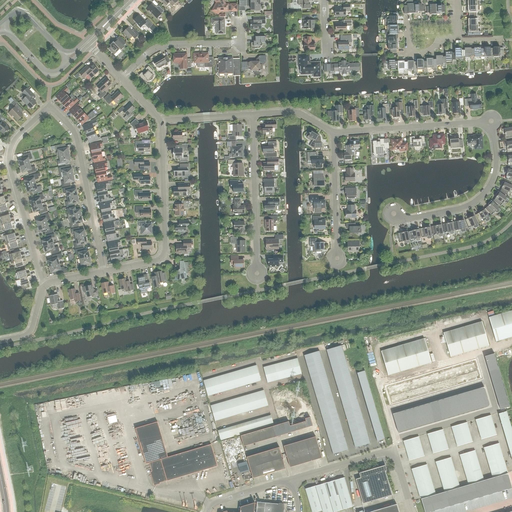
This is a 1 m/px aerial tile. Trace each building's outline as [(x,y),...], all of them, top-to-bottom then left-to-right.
[(219,12),(237,11),(237,4),(226,4),(222,0),(215,0),(216,3),(212,11),(218,14),(219,12)] [(239,0),(239,1),(238,1),(238,11),(245,11),(245,7),(247,7),(247,6),(252,6),(252,11),(260,11),(259,0),(250,0),(251,1),(247,1),(246,0),(239,0)] [(309,2),(309,1),(313,1),(313,0),(294,0),(295,0),(296,1),(298,0),(298,5),(302,5),(302,9),(311,9),(310,5),(307,5),(307,3),(308,3),(309,2)] [(413,14),(413,1),(412,1),(407,1),(404,4),(404,6),(404,14),(413,14)] [(418,1),(413,1),(413,14),(419,13),(419,12),(422,12),(424,12),(424,6),(422,6),(422,4),(419,5),(419,3),(418,3),(418,1)] [(162,14),(161,13),(164,11),(159,6),(156,9),(152,4),(146,9),(150,14),(151,13),(154,15),(157,19),(162,14)] [(430,15),(436,15),(436,4),(430,5),(430,7),(426,7),(427,13),(430,13),(430,15)] [(442,13),(445,13),(445,6),(442,6),(441,4),(436,4),(436,15),(442,14),(442,13)] [(345,11),(350,11),(350,5),(343,5),(343,8),(335,9),(335,14),(335,15),(335,17),(346,17),(345,11)] [(469,13),(469,16),(477,15),(477,12),(477,10),(480,10),(479,6),(480,6),(468,6),(468,13),(469,13)] [(313,29),(315,29),(315,25),(314,25),(314,20),(310,21),(310,15),(302,15),(302,19),(303,19),(303,29),(302,29),(313,29),(313,31),(313,29)] [(468,25),(480,25),(478,25),(478,19),(477,19),(477,15),(469,16),(469,19),(468,19),(468,25)] [(140,28),(144,25),(144,24),(149,29),(153,25),(148,19),(145,22),(139,16),(134,21),(138,25),(138,26),(140,28)] [(397,25),(397,16),(389,16),(389,17),(387,17),(384,20),(384,25),(384,26),(387,26),(387,25),(397,25)] [(251,30),(261,29),(261,24),(265,24),(265,17),(253,17),(253,22),(250,22),(251,30)] [(216,34),(225,34),(224,18),(212,19),(212,23),(216,23),(216,34)] [(347,26),(352,26),(352,20),(344,20),(344,24),(335,24),(336,31),(347,30),(347,26)] [(387,26),(387,30),(385,30),(385,35),(389,34),(398,34),(397,31),(397,25),(387,25),(387,26)] [(480,25),(468,25),(468,26),(469,32),(470,32),(470,35),(480,35),(480,25)] [(135,39),(139,35),(135,30),(133,33),(128,28),(129,28),(128,27),(123,33),(124,33),(130,39),(132,37),(135,39)] [(388,38),(388,44),(398,43),(398,37),(398,34),(389,34),(389,38),(388,38)] [(339,50),(349,50),(348,46),(349,46),(349,45),(348,45),(348,43),(351,43),(351,35),(340,36),(340,43),(338,43),(339,50)] [(262,43),(265,43),(265,36),(254,37),(255,41),(253,41),(254,43),(251,43),(251,49),(260,48),(262,46),(262,43)] [(123,46),(126,43),(120,37),(114,43),(113,42),(110,45),(111,46),(108,49),(114,55),(120,49),(121,50),(124,47),(123,46)] [(304,50),(315,49),(314,42),(311,42),(311,37),(304,37),(304,42),(304,50)] [(398,43),(388,44),(388,49),(390,49),(390,53),(396,52),(396,49),(398,49),(398,43)] [(484,59),(484,60),(484,47),(484,49),(481,49),(481,48),(474,48),(475,61),(475,57),(481,57),(481,59),(484,59)] [(490,49),(490,47),(484,47),(484,60),(484,57),(488,57),(488,60),(494,59),(494,60),(493,47),(493,48),(490,49)] [(500,48),(500,47),(493,47),(494,60),(494,57),(500,57),(500,59),(503,59),(503,60),(503,48),(500,48)] [(465,48),(464,48),(464,50),(461,50),(461,49),(455,49),(455,53),(455,65),(456,65),(455,59),(459,59),(459,61),(465,61),(465,62),(465,48)] [(474,60),(474,61),(475,61),(474,48),(474,49),(471,49),(471,48),(465,48),(465,62),(465,57),(471,57),(471,60),(474,60)] [(455,49),(455,53),(452,53),(452,52),(445,52),(446,68),(446,62),(452,61),(452,64),(455,64),(455,65),(455,53),(455,49)] [(445,52),(445,57),(442,57),(442,56),(436,56),(436,71),(437,71),(436,65),(442,65),(443,67),(446,67),(446,68),(445,52)] [(208,53),(194,54),(194,63),(197,63),(199,63),(199,68),(204,67),(208,67),(208,64),(213,64),(213,57),(208,58),(208,53)] [(187,68),(191,68),(191,59),(187,59),(187,54),(174,54),(174,63),(178,63),(180,65),(180,69),(187,69),(187,68)] [(303,66),(303,70),(303,74),(313,74),(313,77),(320,77),(320,62),(319,62),(319,63),(313,63),(313,62),(308,63),(308,55),(298,55),(298,67),(303,66)] [(157,67),(158,68),(159,68),(165,65),(166,66),(168,65),(167,63),(170,62),(167,56),(164,58),(163,56),(153,61),(157,67)] [(244,62),(241,62),(242,68),(251,68),(251,69),(251,71),(254,71),(254,74),(255,75),(259,75),(260,74),(260,71),(263,71),(263,65),(266,62),(266,56),(260,56),(256,59),(258,61),(256,62),(254,62),(251,62),(247,62),(244,62)] [(426,59),(427,73),(427,68),(433,68),(433,70),(436,70),(436,71),(436,56),(436,60),(433,60),(433,58),(426,59)] [(235,76),(239,76),(240,76),(239,59),(214,59),(214,60),(219,59),(219,74),(234,73),(234,76),(235,76)] [(427,73),(426,59),(426,61),(423,61),(423,60),(417,60),(417,74),(417,70),(423,70),(423,72),(427,72),(427,73)] [(398,70),(398,71),(398,61),(395,62),(395,60),(388,60),(388,64),(383,64),(384,64),(382,68),(391,71),(391,70),(398,70)] [(414,62),(414,61),(407,61),(408,74),(408,71),(414,71),(414,73),(417,73),(417,74),(417,60),(417,62),(414,62)] [(334,71),(339,71),(339,73),(342,73),(342,74),(346,74),(346,73),(349,73),(349,71),(354,71),(355,71),(355,72),(359,72),(359,71),(359,64),(354,64),(349,64),(349,63),(346,63),(346,61),(342,61),(342,63),(339,63),(339,64),(334,64),(334,65),(330,65),(324,65),(324,72),(330,72),(334,71)] [(404,62),(404,61),(398,61),(398,71),(404,71),(404,73),(407,73),(408,74),(407,61),(407,62),(404,62)] [(85,68),(79,73),(84,78),(86,77),(88,80),(91,78),(92,79),(91,78),(94,76),(93,76),(98,71),(99,71),(99,72),(100,72),(95,67),(93,65),(90,68),(89,68),(87,66),(85,68)] [(154,78),(154,75),(154,73),(153,72),(153,71),(148,66),(146,69),(145,69),(146,70),(147,71),(147,72),(145,74),(144,74),(143,73),(141,72),(141,73),(139,75),(144,81),(144,80),(145,81),(148,82),(150,81),(152,80),(153,79),(154,78)] [(104,91),(111,84),(105,78),(97,86),(100,90),(98,92),(100,94),(98,96),(101,99),(106,94),(104,91)] [(56,97),(62,103),(69,97),(65,93),(68,90),(66,87),(56,97)] [(29,107),(28,107),(29,107),(29,108),(30,108),(31,108),(32,108),(33,107),(33,106),(34,106),(33,106),(36,103),(30,97),(33,94),(27,88),(23,93),(24,95),(21,98),(23,100),(29,107)] [(116,104),(123,97),(118,91),(112,97),(109,94),(104,99),(109,104),(113,101),(116,104)] [(76,98),(72,94),(69,97),(62,103),(68,110),(78,101),(76,98)] [(481,102),(477,102),(477,94),(471,94),(471,99),(466,99),(464,99),(465,107),(467,107),(470,106),(470,109),(473,109),(473,110),(477,110),(477,109),(481,108),(481,102)] [(460,105),(463,105),(462,98),(459,99),(459,102),(452,103),(452,113),(460,113),(460,105)] [(438,114),(445,114),(444,107),(448,107),(447,99),(441,100),(441,104),(438,105),(438,114)] [(395,103),(396,108),(393,108),(393,110),(390,110),(390,115),(393,115),(393,118),(399,117),(399,110),(403,110),(402,100),(398,100),(398,103),(395,103)] [(414,101),(414,106),(405,107),(406,115),(409,115),(409,116),(415,116),(414,109),(418,109),(417,101),(414,101)] [(429,106),(423,106),(420,106),(421,114),(423,114),(423,115),(430,115),(430,108),(433,108),(432,101),(428,102),(429,106)] [(69,111),(76,118),(82,111),(79,107),(80,106),(78,103),(69,111)] [(9,112),(8,113),(12,116),(13,115),(18,120),(23,115),(21,113),(24,111),(17,104),(14,106),(15,107),(12,109),(9,112)] [(123,111),(127,115),(124,118),(126,121),(132,115),(130,113),(135,109),(130,104),(124,109),(122,107),(117,111),(120,114),(123,111)] [(379,112),(378,112),(378,119),(386,118),(385,111),(389,111),(389,107),(389,106),(388,104),(382,104),(383,108),(379,109),(379,112)] [(336,111),(332,111),(327,112),(328,117),(332,117),(332,121),(339,120),(338,113),(342,112),(341,105),(336,106),(336,111)] [(374,116),(374,109),(373,105),(367,106),(367,110),(364,110),(364,120),(371,119),(371,116),(374,116)] [(355,117),(359,117),(359,108),(354,108),(355,110),(348,110),(349,121),(356,120),(355,117)] [(82,111),(76,118),(82,125),(88,119),(89,120),(97,116),(95,114),(93,111),(92,111),(87,116),(82,111)] [(6,132),(10,128),(7,126),(7,125),(3,122),(6,119),(1,114),(0,114),(0,123),(0,124),(0,131),(1,132),(4,134),(6,132)] [(92,120),(93,122),(83,126),(86,134),(95,131),(93,126),(97,124),(95,119),(92,120)] [(135,119),(130,124),(133,127),(134,130),(137,129),(138,133),(145,131),(148,130),(149,132),(147,127),(148,126),(147,121),(139,124),(139,123),(135,119)] [(265,126),(262,126),(263,134),(269,134),(269,132),(272,132),(272,128),(276,128),(276,122),(269,122),(265,122),(265,126)] [(242,136),(241,136),(241,125),(242,125),(238,125),(238,124),(237,124),(237,125),(230,125),(233,125),(233,136),(229,136),(229,140),(236,140),(236,136),(242,136)] [(505,134),(505,139),(511,137),(511,127),(502,129),(503,133),(503,134),(504,134),(505,134)] [(307,138),(310,140),(311,139),(313,140),(310,145),(313,148),(315,148),(322,148),(322,143),(321,143),(321,138),(320,138),(320,137),(319,137),(318,136),(317,135),(318,134),(311,130),(310,133),(309,133),(309,134),(309,135),(309,134),(308,134),(307,134),(307,135),(306,135),(306,136),(306,137),(307,138)] [(95,131),(86,134),(90,143),(101,139),(99,135),(97,136),(95,131)] [(180,142),(186,142),(186,136),(182,136),(182,132),(179,132),(173,133),(173,139),(180,139),(180,142)] [(446,145),(445,134),(432,135),(433,139),(429,139),(430,149),(442,149),(442,145),(446,145)] [(450,148),(463,148),(463,140),(459,140),(458,134),(458,136),(450,136),(450,134),(449,134),(450,148)] [(475,149),(483,149),(482,138),(479,135),(474,135),(474,136),(468,137),(469,143),(472,143),(475,145),(475,149)] [(426,143),(425,143),(424,136),(419,136),(420,139),(414,140),(414,137),(409,137),(410,144),(409,144),(409,148),(414,147),(415,149),(416,150),(420,149),(421,149),(421,147),(426,146),(426,143)] [(388,149),(389,149),(389,143),(384,143),(384,139),(380,139),(380,142),(377,142),(376,141),(372,141),(373,156),(378,156),(377,154),(381,154),(383,153),(386,152),(387,152),(385,149),(386,149),(387,149),(388,149)] [(400,151),(408,150),(407,143),(402,143),(401,139),(396,140),(395,139),(391,139),(391,144),(392,144),(393,150),(400,149),(400,151)] [(145,154),(149,154),(149,144),(144,145),(144,144),(142,144),(142,141),(135,141),(135,148),(138,148),(138,152),(141,152),(144,152),(145,152),(145,154)] [(242,151),(243,151),(243,146),(238,146),(238,147),(236,147),(236,141),(227,141),(227,147),(232,147),(232,153),(229,153),(229,157),(242,157),(242,151)] [(356,148),(359,148),(359,141),(350,141),(350,145),(346,146),(347,152),(344,153),(344,160),(351,159),(351,155),(354,155),(354,151),(355,151),(356,149),(356,148)] [(90,145),(92,154),(101,152),(100,146),(102,146),(102,142),(90,145)] [(263,154),(265,153),(265,158),(277,157),(277,153),(274,153),(274,148),(277,147),(276,142),(268,142),(268,147),(263,147),(263,154)] [(59,156),(69,154),(68,148),(62,149),(62,144),(51,147),(51,150),(56,149),(57,152),(56,154),(57,156),(59,156)] [(174,152),(172,152),(172,155),(174,155),(174,159),(174,158),(179,158),(179,160),(179,162),(188,162),(188,158),(183,158),(183,151),(188,151),(188,145),(181,145),(181,149),(175,149),(174,149),(174,148),(173,148),(174,152)] [(101,152),(92,154),(94,163),(105,160),(105,157),(102,157),(101,152)] [(322,168),(322,164),(323,164),(323,159),(324,159),(324,158),(323,158),(323,156),(314,156),(314,152),(307,153),(307,161),(311,161),(311,164),(315,164),(316,168),(322,168)] [(18,160),(20,166),(30,164),(29,160),(32,159),(31,153),(24,155),(25,158),(18,160)] [(70,161),(69,154),(59,156),(60,161),(57,161),(58,166),(66,165),(65,162),(70,161)] [(143,159),(135,160),(135,164),(135,165),(140,165),(140,170),(150,170),(150,163),(144,163),(144,159),(143,159)] [(278,159),(272,159),(267,159),(267,163),(263,163),(264,173),(264,171),(274,171),(274,165),(278,165),(278,159)] [(233,176),(243,176),(243,170),(242,163),(236,164),(236,160),(228,160),(228,164),(233,164),(233,176)] [(94,164),(96,173),(106,171),(105,166),(107,165),(106,162),(94,164)] [(30,164),(20,166),(22,172),(29,170),(29,173),(36,172),(34,166),(31,167),(30,164)] [(180,168),(178,168),(178,171),(173,171),(173,172),(174,171),(174,177),(185,177),(185,173),(188,173),(188,171),(187,171),(187,168),(189,167),(189,164),(180,164),(180,168)] [(59,168),(60,173),(60,178),(63,177),(73,175),(72,168),(66,169),(66,167),(59,168)] [(345,182),(355,181),(354,174),(353,174),(353,168),(347,168),(347,174),(345,174),(345,182)] [(106,171),(96,173),(98,182),(112,179),(111,176),(107,177),(106,171)] [(24,180),(26,187),(36,184),(35,180),(39,179),(38,177),(41,176),(40,173),(30,176),(31,179),(24,180)] [(134,180),(137,180),(140,183),(143,186),(144,184),(150,184),(150,177),(141,177),(141,174),(134,174),(134,180)] [(322,174),(313,174),(313,186),(324,186),(324,178),(323,178),(322,174)] [(69,183),(75,181),(73,175),(63,177),(64,181),(61,182),(62,187),(70,185),(69,183)] [(274,183),(274,182),(274,179),(268,179),(268,182),(264,183),(264,193),(265,193),(265,192),(274,192),(274,193),(274,183)] [(96,184),(98,193),(107,191),(106,186),(108,185),(108,184),(111,184),(110,181),(96,184)] [(235,193),(237,193),(238,192),(244,192),(244,188),(243,184),(238,184),(238,181),(230,181),(230,185),(233,185),(233,192),(234,192),(235,193)] [(511,185),(503,181),(501,185),(501,186),(501,187),(502,187),(500,191),(508,195),(510,191),(511,191),(511,185)] [(36,184),(26,187),(28,193),(34,191),(35,193),(42,191),(40,186),(37,187),(36,184)] [(186,191),(190,191),(189,184),(178,184),(178,187),(178,188),(175,188),(174,188),(174,192),(175,192),(175,198),(175,196),(186,195),(186,191)] [(67,193),(67,197),(77,195),(76,189),(71,190),(70,187),(63,188),(64,194),(67,193)] [(346,199),(356,199),(356,188),(345,188),(345,194),(346,194),(346,199)] [(140,200),(151,200),(150,193),(142,193),(142,190),(135,190),(135,196),(140,196),(140,200)] [(108,197),(107,191),(98,193),(100,202),(111,200),(110,196),(108,197)] [(496,197),(493,201),(501,206),(503,202),(504,203),(505,203),(506,203),(507,202),(509,199),(498,191),(496,194),(495,195),(495,196),(496,196),(496,197)] [(30,201),(32,207),(42,204),(41,200),(44,199),(43,194),(36,196),(37,199),(30,201)] [(77,195),(67,197),(68,202),(65,202),(66,207),(74,206),(73,203),(79,202),(77,195)] [(0,196),(0,204),(9,202),(8,199),(5,200),(4,196),(0,196)] [(314,208),(314,213),(321,213),(321,212),(321,208),(325,208),(325,200),(318,201),(318,196),(310,196),(310,203),(314,203),(314,208)] [(234,206),(233,206),(233,214),(244,213),(244,206),(240,206),(240,200),(240,198),(234,198),(234,200),(234,206)] [(268,203),(265,203),(265,212),(265,210),(275,210),(275,205),(279,205),(279,199),(272,200),(268,200),(268,203)] [(485,209),(491,215),(495,212),(496,213),(497,213),(498,213),(500,210),(491,200),(488,203),(488,204),(488,205),(489,205),(485,209)] [(100,204),(102,213),(111,211),(110,205),(112,205),(111,201),(100,204)] [(184,208),(189,208),(188,201),(181,201),(182,205),(175,205),(175,216),(184,215),(184,208)] [(9,202),(0,204),(0,212),(8,210),(7,206),(10,205),(9,202)] [(42,204),(32,207),(34,213),(40,211),(41,213),(48,211),(46,206),(43,207),(42,204)] [(346,218),(356,218),(356,210),(355,210),(355,205),(348,205),(348,210),(345,211),(346,218)] [(151,217),(151,210),(143,210),(143,206),(135,207),(135,213),(141,213),(141,217),(151,217)] [(68,219),(81,216),(80,209),(75,210),(74,207),(67,209),(68,213),(68,219)] [(490,219),(483,208),(480,210),(479,211),(479,212),(480,212),(476,215),(480,223),(484,220),(485,221),(486,222),(487,222),(487,221),(490,219)] [(111,211),(102,213),(104,222),(115,220),(114,216),(112,216),(111,211)] [(5,214),(5,215),(1,217),(0,216),(0,223),(0,225),(3,224),(14,220),(13,217),(10,218),(9,213),(5,214)] [(36,221),(38,226),(48,224),(46,220),(50,219),(48,214),(42,216),(43,219),(36,221)] [(475,228),(479,227),(474,214),(470,215),(470,216),(469,216),(469,217),(469,218),(465,219),(468,228),(473,226),(473,227),(474,228),(475,228)] [(68,219),(70,224),(71,228),(78,227),(77,224),(83,222),(81,216),(68,219)] [(277,216),(267,216),(267,220),(265,220),(265,227),(266,227),(267,231),(276,231),(276,230),(273,230),(273,224),(276,220),(277,220),(277,216)] [(324,230),(324,229),(326,229),(326,228),(325,228),(325,222),(321,222),(320,216),(313,216),(313,223),(314,223),(314,229),(318,229),(319,232),(318,232),(323,232),(323,231),(324,230)] [(462,232),(463,232),(466,231),(463,218),(460,219),(459,219),(459,220),(458,220),(458,221),(454,222),(456,231),(460,230),(460,231),(461,231),(461,232),(462,232)] [(14,220),(3,224),(5,231),(13,228),(12,225),(15,224),(14,220)] [(104,223),(106,232),(115,230),(114,227),(120,225),(119,220),(104,223)] [(240,234),(245,234),(244,222),(241,222),(239,220),(238,222),(234,222),(232,224),(234,225),(234,226),(235,226),(240,231),(240,234)] [(451,234),(455,234),(452,222),(452,220),(448,221),(448,222),(447,222),(447,223),(442,224),(444,233),(449,232),(449,233),(449,234),(450,234),(451,234)] [(152,234),(151,224),(146,224),(146,221),(139,221),(139,227),(142,227),(142,234),(152,234)] [(179,225),(176,225),(176,232),(186,232),(186,227),(189,227),(189,221),(183,221),(179,221),(179,225)] [(358,234),(361,227),(361,226),(355,226),(355,223),(346,223),(346,227),(349,227),(349,231),(350,231),(358,234)] [(440,237),(443,236),(441,223),(437,223),(437,224),(436,224),(436,225),(436,226),(431,226),(433,235),(438,234),(438,235),(438,236),(439,236),(439,237),(440,237)] [(48,224),(38,226),(40,233),(46,231),(47,234),(54,232),(52,226),(49,227),(48,224)] [(428,239),(429,239),(432,238),(430,227),(429,225),(426,226),(425,226),(425,227),(425,228),(420,229),(422,238),(426,237),(427,238),(427,239),(428,239)] [(413,230),(409,231),(411,243),(415,240),(416,241),(417,241),(421,241),(418,227),(415,228),(414,228),(414,229),(413,229),(413,230)] [(75,234),(76,238),(86,236),(84,230),(79,231),(78,228),(71,229),(72,235),(75,234)] [(116,236),(115,230),(106,232),(108,241),(119,239),(118,236),(116,236)] [(406,244),(410,243),(407,230),(403,230),(403,231),(402,231),(402,232),(397,233),(399,242),(404,241),(404,242),(404,243),(405,243),(405,244),(406,244)] [(4,236),(6,243),(20,239),(19,236),(16,236),(15,233),(4,236)] [(42,241),(44,247),(53,244),(52,238),(55,237),(54,234),(48,236),(49,239),(42,241)] [(266,245),(266,249),(267,249),(267,248),(272,248),(272,249),(275,249),(275,248),(278,248),(278,243),(278,239),(283,239),(283,235),(275,235),(275,239),(266,239),(266,245)] [(86,236),(76,238),(77,243),(74,243),(75,249),(82,247),(81,244),(87,243),(86,236)] [(245,245),(245,241),(238,241),(237,237),(230,238),(231,244),(237,244),(237,252),(245,252),(245,245)] [(317,238),(309,238),(309,245),(309,247),(312,247),(313,252),(322,252),(322,250),(327,250),(324,250),(324,242),(327,242),(317,242),(317,238)] [(20,239),(6,243),(8,250),(10,249),(19,247),(18,243),(21,242),(20,239)] [(152,249),(152,242),(145,242),(145,239),(137,239),(137,245),(142,245),(142,249),(152,249)] [(183,245),(176,245),(176,253),(187,253),(187,248),(191,248),(191,245),(191,240),(183,240),(183,245)] [(108,243),(110,252),(119,250),(118,245),(120,244),(119,241),(108,243)] [(348,252),(359,252),(358,241),(348,241),(348,252)] [(53,244),(44,247),(45,253),(52,251),(53,254),(59,252),(58,247),(55,248),(53,244)] [(79,255),(80,259),(90,257),(88,250),(83,251),(82,248),(75,250),(76,255),(79,255)] [(123,259),(122,256),(123,255),(122,250),(123,250),(123,249),(119,250),(110,252),(112,261),(123,259)] [(14,261),(25,257),(24,254),(21,255),(20,251),(12,254),(9,254),(11,262),(14,261)] [(48,261),(50,267),(59,264),(58,260),(62,259),(61,257),(62,257),(61,253),(54,256),(54,259),(48,261)] [(271,259),(268,259),(268,262),(268,267),(274,267),(274,268),(277,270),(281,264),(281,262),(283,262),(283,255),(273,255),(273,259),(271,259)] [(239,267),(244,267),(243,260),(238,260),(238,256),(231,256),(231,264),(234,264),(234,267),(235,267),(235,269),(239,269),(239,267)] [(25,257),(14,261),(11,262),(11,264),(14,263),(16,268),(24,265),(23,262),(26,261),(25,257)] [(90,257),(80,259),(81,263),(78,264),(79,270),(86,268),(86,265),(91,264),(90,257)] [(179,270),(179,271),(177,271),(176,271),(175,280),(187,278),(186,274),(189,273),(188,262),(178,262),(178,268),(180,268),(180,269),(179,269),(179,270)] [(58,271),(59,274),(68,273),(67,268),(64,269),(64,267),(60,268),(59,264),(50,267),(51,273),(58,271)] [(17,272),(19,279),(31,276),(30,272),(27,273),(25,270),(17,272)] [(159,283),(163,282),(167,281),(165,273),(162,274),(161,271),(155,273),(155,276),(152,277),(153,282),(154,287),(160,286),(159,283)] [(144,277),(138,278),(139,284),(138,285),(139,288),(140,288),(141,293),(147,292),(147,289),(150,288),(150,286),(150,282),(149,282),(147,274),(143,275),(144,277)] [(31,276),(19,279),(22,289),(29,288),(28,284),(30,284),(29,280),(32,279),(31,276)] [(125,279),(119,280),(121,289),(125,289),(126,292),(131,291),(131,290),(134,290),(133,284),(130,284),(129,283),(126,284),(125,279)] [(108,282),(101,283),(103,293),(110,292),(110,294),(115,293),(114,286),(110,286),(109,285),(108,282)] [(85,287),(82,287),(83,292),(86,294),(87,298),(90,297),(91,297),(93,298),(94,296),(98,295),(97,290),(95,290),(93,289),(92,285),(85,287)] [(75,289),(69,290),(71,300),(75,299),(75,302),(80,301),(79,295),(76,295),(75,289)] [(51,296),(49,296),(51,305),(52,308),(57,306),(58,309),(64,308),(63,301),(59,301),(58,294),(56,295),(56,296),(55,296),(52,294),(51,296)] [(511,310),(489,317),(496,341),(511,336),(511,310)] [(482,321),(443,333),(450,357),(489,346),(482,321)] [(381,351),(388,375),(431,362),(424,338),(381,351)] [(326,350),(328,356),(343,351),(342,345),(326,350)] [(330,361),(345,357),(343,351),(328,356),(330,361)] [(371,355),(371,356),(368,357),(371,366),(377,365),(374,355),(371,355)] [(331,367),(347,363),(345,357),(330,361),(331,367)] [(333,373),(348,368),(347,363),(331,367),(333,373)] [(335,379),(342,377),(350,374),(348,368),(333,373),(335,379)] [(346,388),(348,394),(355,391),(354,386),(346,388)] [(348,394),(346,388),(338,390),(340,396),(348,394)] [(348,394),(349,400),(357,397),(355,391),(348,394)] [(349,400),(348,394),(340,396),(341,402),(349,400)] [(357,397),(349,400),(351,405),(359,403),(357,397)] [(351,405),(349,400),(341,402),(343,408),(351,405)] [(359,403),(351,405),(353,411),(360,409),(359,403)] [(353,411),(351,405),(343,408),(345,413),(353,411)] [(360,409),(353,411),(354,417),(362,415),(360,409)] [(354,417),(353,411),(345,413),(347,419),(354,417)] [(118,423),(116,416),(113,416),(112,414),(107,415),(109,425),(118,423)] [(362,415),(354,417),(356,423),(364,420),(362,415)] [(356,423),(354,417),(347,419),(348,425),(356,423)] [(364,420),(356,423),(358,428),(365,426),(364,420)] [(298,424),(299,430),(308,427),(306,421),(298,424)] [(70,437),(69,430),(74,430),(72,422),(63,423),(65,438),(70,437)] [(167,481),(217,466),(211,444),(168,457),(157,422),(136,428),(146,464),(149,463),(152,472),(151,472),(155,484),(159,483),(159,482),(167,480),(167,481)] [(250,432),(247,422),(240,424),(242,434),(250,432)] [(283,423),(286,434),(291,432),(290,426),(288,422),(283,423)] [(277,425),(281,435),(286,434),(283,423),(277,425)] [(358,428),(356,423),(348,425),(350,431),(358,428)] [(242,434),(240,424),(232,426),(235,436),(242,434)] [(290,426),(291,432),(299,430),(298,424),(290,426)] [(267,428),(271,438),(276,437),(273,426),(267,428)] [(365,426),(358,428),(359,434),(367,432),(365,426)] [(267,428),(262,429),(265,440),(271,438),(267,428)] [(359,434),(358,428),(350,431),(352,436),(359,434)] [(262,429),(257,431),(260,442),(265,440),(262,429)] [(257,431),(251,433),(254,443),(260,442),(257,431)] [(367,432),(359,434),(361,440),(369,438),(367,432)] [(246,434),(249,445),(254,443),(251,433),(246,434)] [(243,446),(249,445),(246,434),(240,436),(243,446)] [(361,440),(359,434),(352,436),(353,442),(361,440)] [(305,440),(308,450),(314,449),(311,438),(305,440)] [(369,438),(361,440),(363,446),(370,443),(369,438)] [(300,441),(303,452),(308,450),(305,440),(300,441)] [(355,448),(363,446),(361,440),(353,442),(355,448)] [(295,443),(298,453),(303,452),(300,441),(295,443)] [(295,443),(289,444),(292,455),(298,453),(295,443)] [(289,444),(284,446),(287,456),(292,455),(289,444)] [(283,458),(283,457),(282,457),(279,447),(274,449),(277,460),(283,458)] [(277,460),(274,449),(268,451),(272,461),(277,460)] [(314,449),(308,450),(312,461),(317,459),(314,449)] [(308,450),(303,452),(306,462),(312,461),(308,450)] [(268,451),(263,452),(266,463),(272,461),(268,451)] [(263,452),(257,454),(261,464),(266,463),(263,452)] [(303,452),(298,453),(301,464),(306,462),(303,452)] [(298,453),(292,455),(295,466),(301,464),(298,453)] [(261,464),(257,454),(252,455),(255,466),(261,464)] [(255,466),(252,455),(247,457),(250,468),(255,466)] [(292,455),(287,456),(290,467),(295,466),(292,455)] [(283,459),(283,458),(277,460),(280,470),(285,469),(283,459)] [(280,470),(277,460),(272,461),(275,472),(280,470)] [(247,461),(237,464),(239,469),(249,466),(247,461)] [(275,472),(272,461),(266,463),(269,473),(275,472)] [(269,473),(266,463),(261,464),(264,475),(269,473)] [(261,464),(255,466),(258,477),(264,475),(261,464)] [(363,504),(392,495),(385,471),(387,471),(385,464),(384,464),(385,465),(359,473),(360,478),(356,479),(363,504)] [(250,468),(253,478),(258,477),(255,466),(250,468)] [(507,473),(498,476),(502,490),(511,488),(507,473)] [(498,476),(488,479),(492,493),(502,490),(498,476)] [(339,495),(348,492),(344,477),(334,480),(339,495)] [(488,479),(479,482),(483,496),(492,493),(488,479)] [(329,498),(339,495),(334,480),(325,483),(329,498)] [(479,482),(469,484),(473,499),(483,496),(479,482)] [(318,498),(319,501),(329,498),(325,483),(315,486),(318,498)] [(469,484),(459,487),(464,502),(473,499),(469,484)] [(305,489),(309,501),(318,498),(315,486),(305,489)] [(459,487),(450,490),(454,505),(464,502),(459,487)] [(450,490),(440,493),(445,507),(454,505),(450,490)] [(348,492),(339,495),(343,509),(353,507),(348,492)] [(440,493),(431,496),(435,510),(445,507),(440,493)] [(333,511),(334,511),(343,509),(339,495),(329,498),(333,511)] [(431,496),(421,499),(425,511),(428,511),(435,510),(431,496)] [(309,501),(311,511),(316,511),(322,510),(319,501),(318,498),(309,501)] [(319,501),(322,510),(322,511),(333,511),(329,498),(319,501)] [(257,502),(256,511),(283,511),(284,510),(284,507),(284,506),(284,505),(283,505),(283,504),(282,503),(281,503),(280,503),(279,503),(278,504),(257,502)] [(222,511),(253,511),(255,503),(241,507),(240,511),(227,511),(222,511)]
